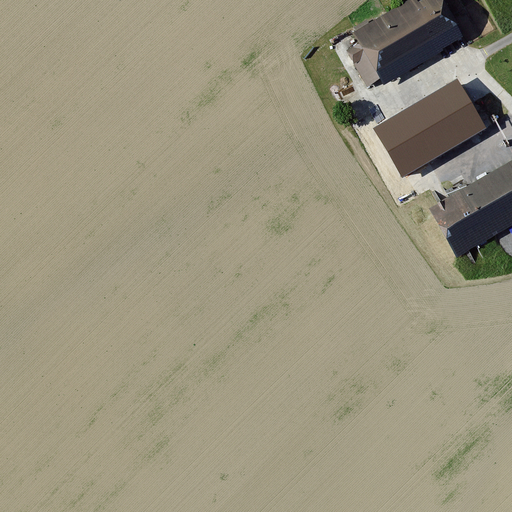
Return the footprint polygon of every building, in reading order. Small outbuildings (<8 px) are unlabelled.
[(445,0),(429,0),(357,41),(364,52),(377,76),(382,85),(467,37),(445,0)] [(377,76),(364,52),(351,59),(366,87),(377,76)] [(451,88),(427,102),(439,122),(463,109),(451,88)] [(427,102),(390,122),(402,143),(439,122),(427,102)] [(450,127),(419,145),(427,160),(459,142),(450,127)] [(511,156),(426,206),(454,255),(511,221),(511,156)]
